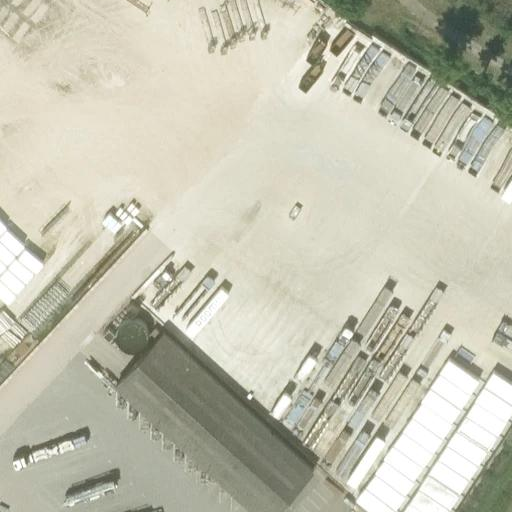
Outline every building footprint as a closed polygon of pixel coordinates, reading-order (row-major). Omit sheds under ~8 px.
[(418,180),(417,57),(373,32),(324,120),(324,121),(335,127),(335,140),(327,155),(327,173),(371,197),(378,197),(378,202),(386,206),(403,206),(418,180)] [(161,322),(204,362),(260,302),(218,262),(161,322)] [(280,326),(285,317),(263,307),(259,316),(280,326)] [(254,511),(275,511),(314,470),(163,332),(115,384),(254,511)] [(417,401),(418,424),(431,424),(431,401),(417,401)] [(416,511),(416,476),(397,476),(397,505),(376,505),(376,511),(416,511)]
